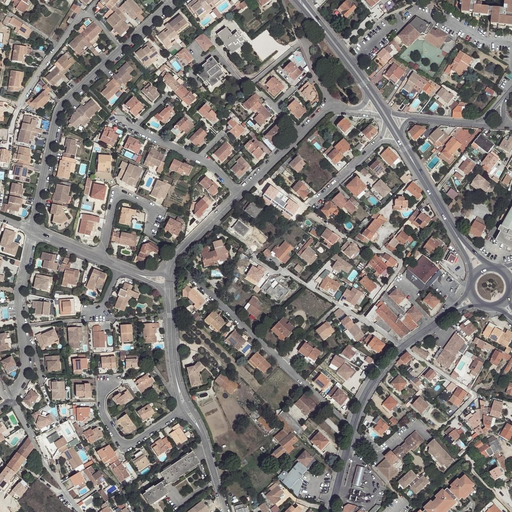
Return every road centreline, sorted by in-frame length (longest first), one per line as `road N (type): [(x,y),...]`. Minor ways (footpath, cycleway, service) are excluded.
road 1 (residential): [(173,261),(352,425)]
road 2 (residential): [(124,49),(57,121),(34,231)]
road 3 (residential): [(10,395),(24,368),(17,300),(34,231)]
road 4 (secondary): [(352,425),(386,360),(454,309)]
road 5 (residential): [(115,118),(206,162),(239,193)]
road 6 (residential): [(12,123),(26,89),(87,11)]
road 7 (residential): [(341,108),(321,112),(239,193)]
road 8 (residential): [(10,395),(77,511)]
